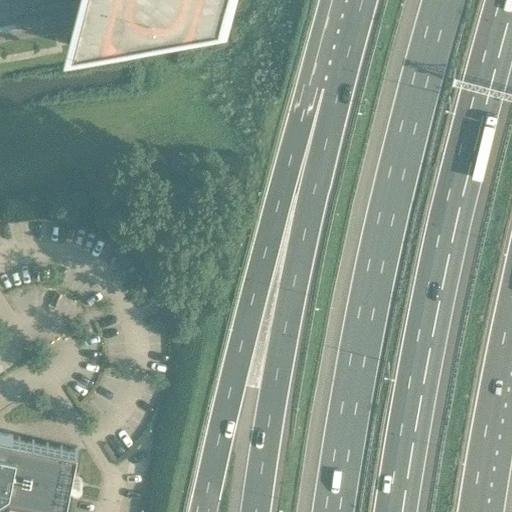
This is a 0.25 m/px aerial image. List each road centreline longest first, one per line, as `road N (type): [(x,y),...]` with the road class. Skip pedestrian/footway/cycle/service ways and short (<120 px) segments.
road 1 (motorway): [(395,511),(463,157),(507,0)]
road 2 (motorway): [(441,0),(402,144),(335,511)]
road 3 (motorway): [(325,86),(203,511)]
road 4 (motorway): [(325,86),(257,511)]
road 5 (motorway): [(471,511),(511,293)]
